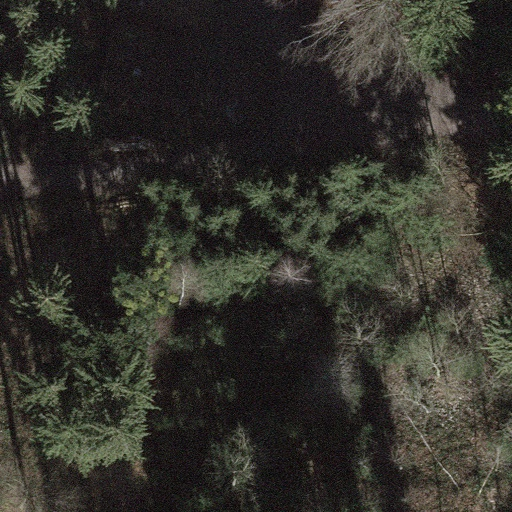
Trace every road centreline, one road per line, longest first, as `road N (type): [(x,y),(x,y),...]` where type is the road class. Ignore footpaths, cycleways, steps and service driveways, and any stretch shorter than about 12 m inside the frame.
road 1 (track): [(360,131),(226,166),(0,175)]
road 2 (track): [(251,0),(360,131)]
road 3 (track): [(360,131),(511,112)]
